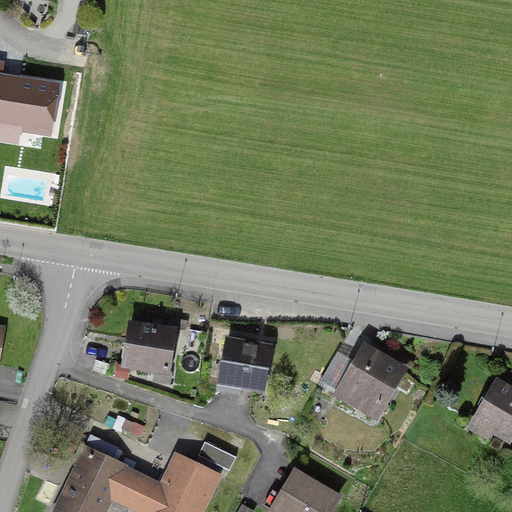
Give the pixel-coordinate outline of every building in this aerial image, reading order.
[(173,333),(128,326),(122,366),(166,373),(173,333)] [(268,350),(226,343),(217,392),(237,395),(238,387),(261,390),(268,350)] [(398,372),(363,352),(339,394),(356,404),(361,396),(378,406),(398,372)] [(511,389),(495,380),(467,432),(488,444),(491,438),(510,449),(511,445),(511,389)] [(140,438),(144,427),(125,419),(120,430),(140,438)] [(123,451),(88,435),(63,490),(38,479),(30,497),(54,508),(52,511),(106,511),(110,503),(114,505),(110,511),(147,511),(160,484),(133,472),(137,464),(125,458),(122,465),(118,463),(123,451)] [(230,473),(237,459),(205,443),(198,458),(230,473)] [(160,484),(147,511),(206,511),(222,477),(173,455),(160,484)] [(269,511),(334,511),(343,499),(294,470),(269,511)]
